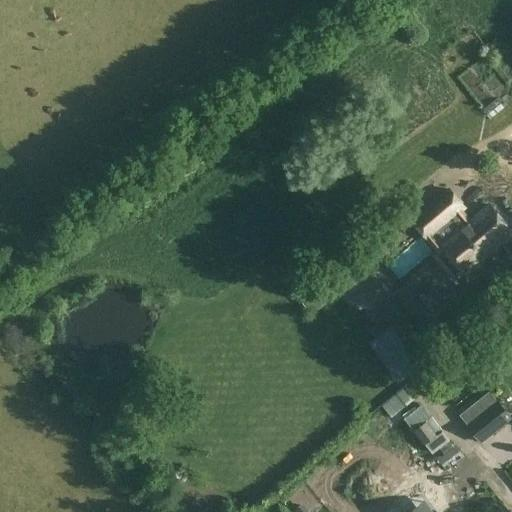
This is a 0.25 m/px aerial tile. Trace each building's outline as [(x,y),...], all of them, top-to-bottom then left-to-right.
[(511,231),(488,204),(470,218),(464,211),(468,208),(450,188),(413,222),(425,236),(439,252),(442,250),(466,278),(511,237),(511,231)] [(340,280),(353,270),(342,255),(322,270),(324,274),(333,285),(340,280)] [(333,285),(324,274),(309,285),(317,297),(333,285)] [(346,288),(340,280),(333,285),(337,291),(339,293),(346,288)] [(395,324),(407,316),(400,305),(388,313),(395,324)] [(435,357),(407,319),(387,333),(415,372),(435,357)] [(480,444),(511,419),(490,392),(460,415),(468,426),(467,426),(480,444)] [(436,435),(426,421),(413,430),(424,444),(436,435)] [(380,443),(394,462),(416,446),(402,426),(380,443)] [(429,511),(421,501),(405,511),(429,511)]
